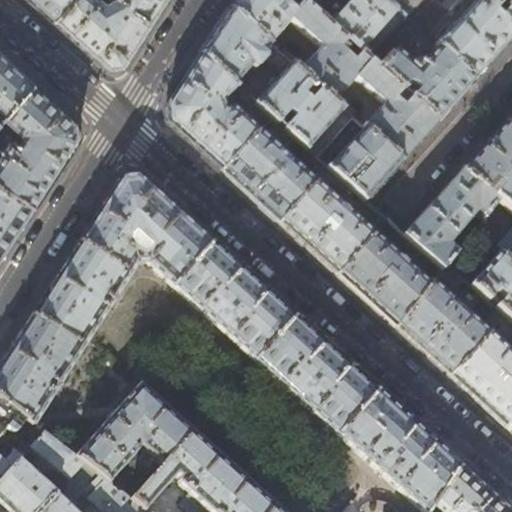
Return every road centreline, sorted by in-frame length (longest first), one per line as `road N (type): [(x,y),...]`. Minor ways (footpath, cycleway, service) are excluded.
road 1 (residential): [(511,475),(121,127)]
road 2 (residential): [(121,127),(0,316)]
road 3 (residential): [(511,76),(393,205)]
road 4 (residential): [(121,127),(0,18)]
road 5 (residential): [(199,0),(121,127)]
